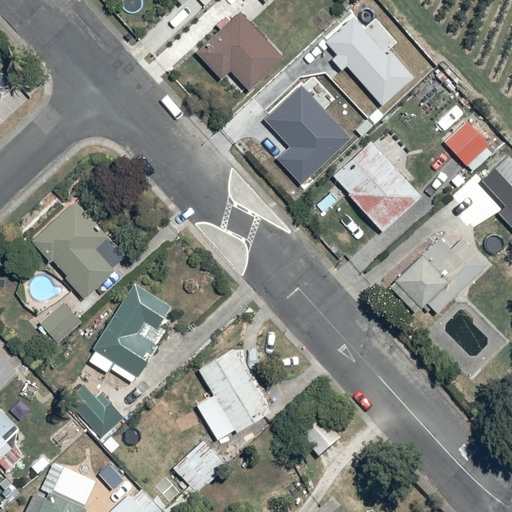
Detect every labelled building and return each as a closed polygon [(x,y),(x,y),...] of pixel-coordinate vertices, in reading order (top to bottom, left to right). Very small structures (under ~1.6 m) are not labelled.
[(249,0),(258,9),(268,0),(249,0)] [(214,49),(204,58),(223,79),(233,70),(250,88),(284,57),(240,10),(218,30),(220,32),(208,43),(214,49)] [(317,161),(322,167),(352,139),(289,73),(260,100),(317,161)] [(489,153),(461,123),(443,139),(472,170),(489,153)] [(421,195),(371,140),(334,174),(383,229),(421,195)] [(511,155),(503,147),(452,195),(436,211),(445,220),(461,204),(470,213),(503,182),(511,191),(511,155)] [(100,227),(77,201),(34,239),(50,257),(78,289),(86,298),(117,270),(129,259),(100,227)] [(486,264),(501,248),(490,237),(483,230),(468,244),(451,226),(390,287),(416,314),(429,301),(438,311),(486,264)] [(174,306),(136,282),(88,358),(109,371),(112,366),(135,380),(158,344),(168,327),(163,324),(174,306)] [(82,316),(65,298),(41,321),(59,339),(82,316)] [(236,428),(239,432),(272,412),(234,347),(200,367),(216,393),(198,404),(218,438),(236,428)] [(0,387),(20,370),(0,348),(0,387)] [(124,413),(102,389),(79,410),(101,434),(124,413)] [(16,423),(0,407),(0,463),(7,470),(22,456),(2,436),(16,423)] [(319,456),(341,435),(323,415),(301,436),(319,456)] [(228,465),(201,433),(170,460),(198,492),(228,465)] [(54,464),(46,485),(37,482),(24,511),(86,511),(91,503),(87,502),(95,481),(54,464)] [(144,489),(134,499),(128,493),(107,511),(159,511),(163,510),(144,489)] [(351,511),(340,496),(317,511),(351,511)]
